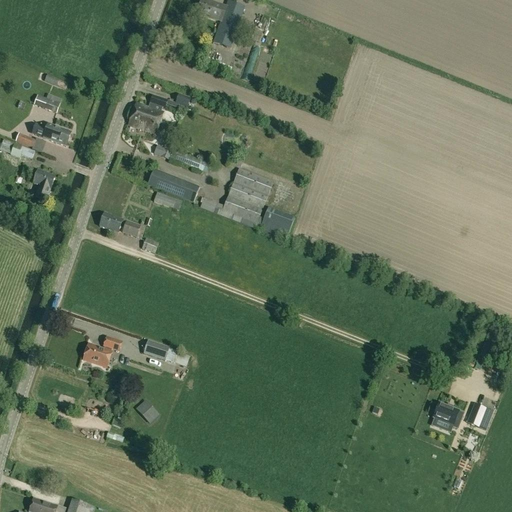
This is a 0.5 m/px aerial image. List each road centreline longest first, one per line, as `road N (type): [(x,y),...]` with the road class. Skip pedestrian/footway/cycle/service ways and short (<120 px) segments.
road 1 (tertiary): [(0,461),(160,0)]
road 2 (unknown): [(79,232),(438,371)]
